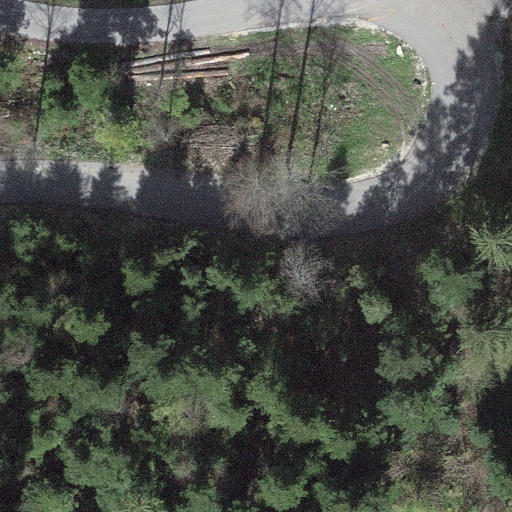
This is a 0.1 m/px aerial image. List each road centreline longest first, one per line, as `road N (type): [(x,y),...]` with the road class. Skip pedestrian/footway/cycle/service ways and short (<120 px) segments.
road 1 (tertiary): [(374,0),(428,24),(445,45),(457,95),(446,146),(395,194),(352,207),(269,211),(104,185),(0,182)]
road 2 (tertiary): [(0,10),(62,25),(120,27),(298,0)]
